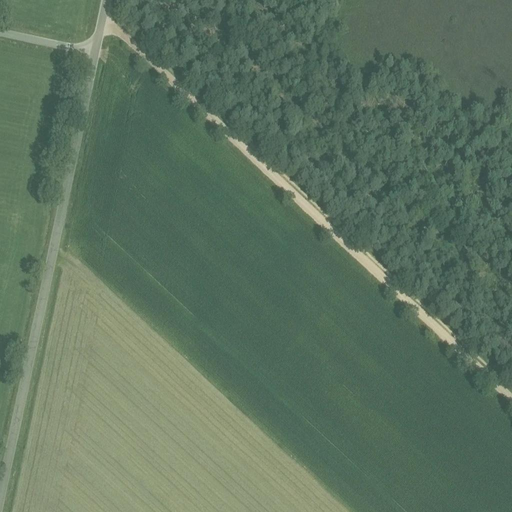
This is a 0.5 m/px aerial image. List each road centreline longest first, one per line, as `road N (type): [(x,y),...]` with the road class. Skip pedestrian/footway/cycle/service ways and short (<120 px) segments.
road 1 (track): [(511,397),(102,21)]
road 2 (unclassified): [(0,500),(94,52)]
